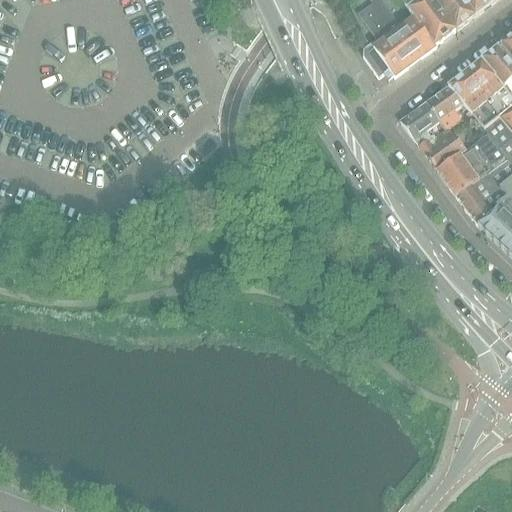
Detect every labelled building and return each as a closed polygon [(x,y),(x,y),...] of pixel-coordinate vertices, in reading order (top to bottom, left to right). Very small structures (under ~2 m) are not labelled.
[(400,0),(415,20),(435,50),(456,33),(429,0),(400,0)] [(429,0),(456,33),(499,0),(429,0)] [(381,1),(372,7),(414,65),(435,50),(415,20),(401,30),(381,1)] [(372,7),(358,17),(376,42),(363,52),(363,59),(378,80),(389,72),(394,79),(414,65),(372,7)] [(511,38),(501,47),(511,60),(511,38)] [(511,66),(498,50),(481,63),(503,90),(511,83),(511,66)] [(484,105),(498,120),(511,134),(511,102),(503,90),(481,63),(462,78),(480,101),(476,104),(480,108),(484,105)] [(484,105),(480,108),(476,104),(480,101),(462,78),(447,90),(462,107),(463,106),(477,122),(484,130),(498,120),(484,105)] [(425,105),(424,106),(438,124),(444,133),(446,135),(449,132),(447,130),(460,121),(454,112),(462,107),(447,90),(426,105),(425,105)] [(444,133),(438,124),(424,106),(399,125),(417,149),(426,142),(432,150),(438,146),(435,142),(444,133)] [(511,134),(498,120),(484,130),(488,135),(486,136),(498,151),(507,161),(454,200),(474,227),(490,213),(506,200),(498,192),(511,180),(511,134)] [(417,149),(436,175),(459,158),(466,153),(449,132),(446,135),(444,133),(435,142),(438,146),(432,150),(426,142),(417,149)] [(459,158),(436,175),(454,200),(507,161),(498,151),(486,136),(466,153),(459,158)] [(205,158),(217,148),(210,139),(209,140),(207,142),(204,145),(198,149),(205,158)] [(490,213),(474,227),(511,261),(511,180),(498,192),(506,200),(490,213)] [(338,219),(352,208),(339,191),(325,202),(338,219)]
